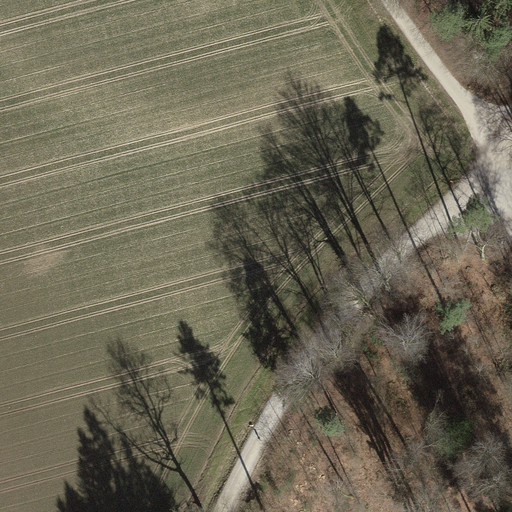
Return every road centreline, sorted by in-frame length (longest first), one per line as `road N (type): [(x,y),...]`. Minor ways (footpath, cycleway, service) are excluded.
road 1 (unclassified): [(227,511),(267,422),(327,331),(511,132)]
road 2 (track): [(392,0),(511,174)]
